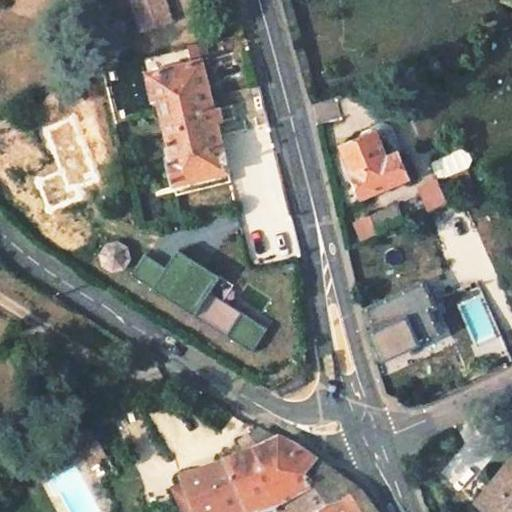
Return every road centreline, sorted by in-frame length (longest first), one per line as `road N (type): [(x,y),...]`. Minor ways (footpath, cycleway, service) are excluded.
road 1 (secondary): [(257,0),(355,389)]
road 2 (tertiary): [(0,238),(231,395),(312,431)]
road 3 (residential): [(511,383),(380,444)]
